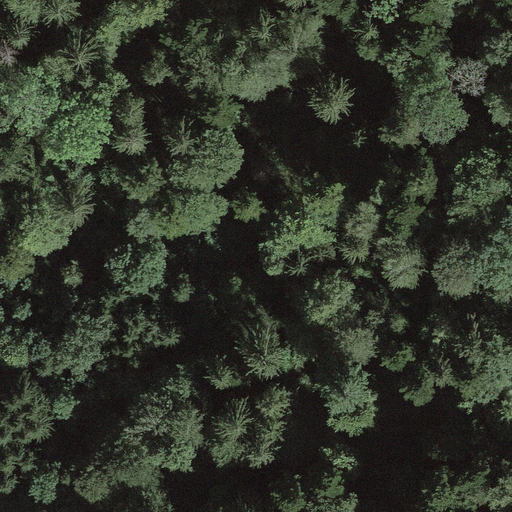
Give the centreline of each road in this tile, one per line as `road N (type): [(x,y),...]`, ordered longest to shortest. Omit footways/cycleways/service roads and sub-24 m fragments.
road 1 (track): [(0,223),(59,212),(115,214),(261,262),(511,287)]
road 2 (track): [(69,511),(511,379)]
